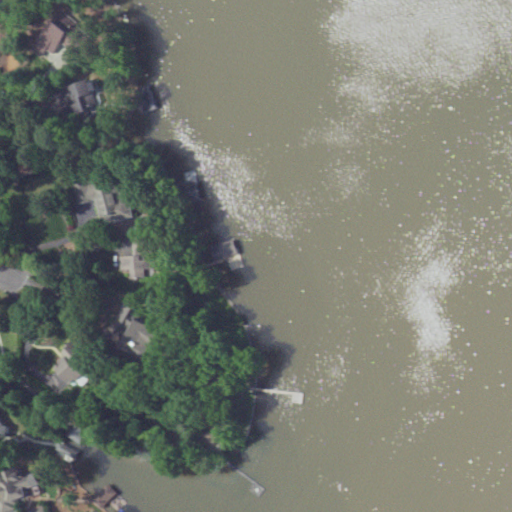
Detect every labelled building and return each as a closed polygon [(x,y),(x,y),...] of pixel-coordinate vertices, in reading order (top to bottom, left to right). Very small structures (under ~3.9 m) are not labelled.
[(75,23),(61,9),(53,18),(67,31),(75,23)] [(86,31),(74,24),(69,32),(50,19),(30,49),(40,56),(45,49),(53,54),(61,43),(73,51),(86,31)] [(77,103),(71,105),(79,121),(105,109),(89,77),(69,87),(77,103)] [(94,199),(101,225),(132,216),(127,196),(116,199),(114,192),(106,195),(102,179),(73,187),(77,204),(94,199)] [(238,254),(233,238),(209,246),(214,262),(238,254)] [(119,254),(119,270),(131,270),(131,277),(144,277),(144,270),(153,270),(153,257),(145,258),(145,254),(119,254)] [(157,330),(130,317),(116,347),(143,360),(157,330)] [(93,377),(72,344),(60,351),(65,359),(56,365),(69,386),(78,381),(81,385),(93,377)] [(88,431),(69,422),(54,453),(73,462),(88,431)] [(0,472),(0,487),(4,503),(38,493),(32,474),(20,477),(17,467),(0,472)] [(91,498),(101,508),(117,493),(107,483),(91,498)]
